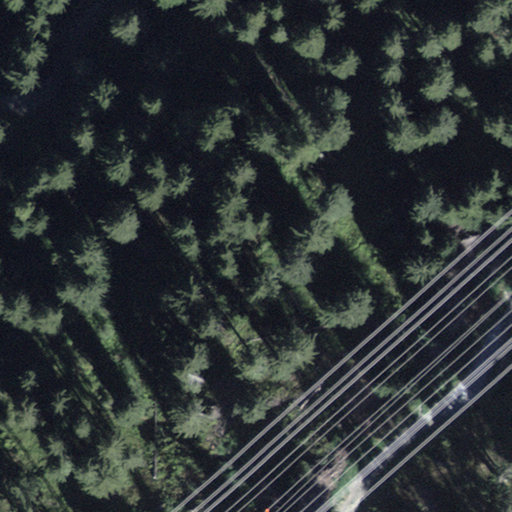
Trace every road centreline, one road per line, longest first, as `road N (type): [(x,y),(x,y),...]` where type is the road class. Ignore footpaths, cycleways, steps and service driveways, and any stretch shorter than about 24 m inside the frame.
road 1 (track): [(511,311),(344,511)]
road 2 (track): [(0,99),(51,98),(126,0)]
